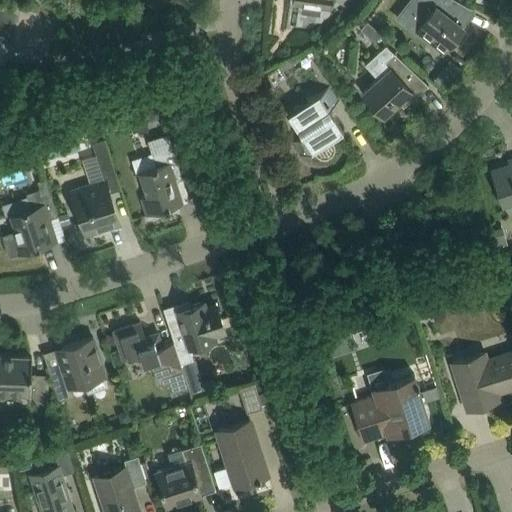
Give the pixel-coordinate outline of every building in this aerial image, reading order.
[(291,0),(291,1),(302,3),(301,10),(318,12),(319,5),(330,6),(330,0),(291,0)] [(448,9),(452,0),(420,0),(414,8),(426,16),(415,29),(443,51),(462,26),(449,16),(448,9)] [(374,42),(381,33),(369,22),(361,30),(374,42)] [(410,99),(427,83),(385,44),(365,62),(378,77),(361,92),(383,116),(404,98),(405,98),(410,99)] [(328,86),(287,113),(301,135),(292,141),(302,156),(342,130),(328,108),(338,102),(328,86)] [(71,140),(77,157),(87,153),(81,136),(71,140)] [(120,229),(111,201),(108,190),(119,186),(103,137),(90,141),(103,179),(71,189),(85,233),(117,223),(119,229),(120,229)] [(42,170),(75,161),(70,141),(36,150),(42,170)] [(177,204),(176,201),(170,182),(182,178),(171,146),(151,153),(156,165),(138,171),(146,195),(140,197),(146,214),(177,204)] [(511,195),(511,157),(508,159),(509,163),(491,169),(500,199),(511,195)] [(44,219),(57,215),(46,177),(37,180),(39,188),(26,192),(31,206),(9,213),(15,231),(14,231),(3,235),(9,255),(20,251),(21,252),(51,242),(44,219)] [(308,256),(300,258),(298,259),(301,269),(311,266),(308,256)] [(165,316),(173,340),(181,363),(193,359),(189,346),(215,337),(212,327),(222,323),(216,302),(205,306),(203,300),(176,309),(177,312),(165,316)] [(158,383),(160,383),(161,384),(162,385),(163,386),(165,387),(166,388),(168,388),(170,388),(171,387),(173,392),(189,387),(181,363),(173,340),(159,344),(145,337),(140,321),(115,329),(124,358),(137,354),(140,364),(150,361),(158,383)] [(56,347),(60,361),(63,370),(50,374),(58,399),(72,395),(69,385),(104,374),(92,336),(56,347)] [(466,409),(482,404),(498,398),(496,391),(511,385),(511,349),(485,358),(483,351),(451,361),(466,409)] [(31,356),(0,354),(0,392),(28,393),(28,400),(44,401),(45,373),(30,372),(31,356)] [(349,403),(360,436),(393,425),(395,431),(428,420),(417,386),(418,386),(416,382),(413,373),(385,382),(385,383),(370,388),(373,395),(349,403)] [(254,381),(238,386),(246,411),(262,406),(254,381)] [(439,438),(461,433),(458,417),(435,422),(439,438)] [(217,429),(228,465),(215,469),(214,471),(218,484),(220,485),(233,481),(234,484),(255,477),(255,480),(260,478),(259,476),(267,473),(249,419),(217,429)] [(75,470),(65,441),(52,445),(58,464),(29,474),(41,511),(62,511),(73,509),(62,474),(75,470)] [(197,482),(212,478),(201,441),(181,448),(185,461),(155,470),(166,505),(201,494),(197,482)] [(141,511),(133,485),(146,481),(137,454),(124,459),(126,465),(92,476),(104,511),(141,511)]
